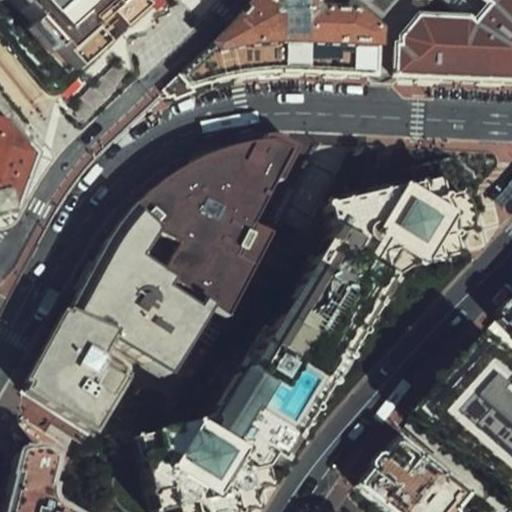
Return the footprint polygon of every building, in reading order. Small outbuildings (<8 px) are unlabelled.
[(156,0),(0,0),(0,74),(31,111),(50,95),(130,23),(156,0)] [(511,0),(251,0),(210,53),(169,92),(176,99),(189,92),(226,80),(280,72),(376,79),(381,41),(355,19),(313,16),(328,0),(413,0),(423,6),(426,0),(472,0),(488,13),(473,30),(455,24),(411,26),(393,55),(392,79),(511,84),(511,0)] [(0,216),(17,213),(37,157),(0,112),(0,216)] [(152,186),(131,208),(155,233),(177,244),(161,273),(207,308),(225,319),(269,233),(252,223),(298,149),(273,135),(235,145),(212,152),(183,163),(169,172),(152,186)] [(330,202),(325,217),(337,227),(277,336),(266,330),(201,413),(134,432),(149,503),(155,511),(171,508),(172,511),(242,511),(252,508),(247,492),(265,488),(261,471),(268,459),(281,464),(396,279),(452,258),(466,229),(458,178),(400,182),(330,202)] [(155,233),(131,208),(71,313),(116,334),(111,343),(167,379),(207,308),(161,273),(140,257),(155,233)] [(511,302),(497,319),(511,333),(511,302)] [(116,334),(71,313),(60,311),(20,382),(25,385),(22,416),(79,449),(121,381),(100,363),(111,343),(116,334)] [(511,354),(482,329),(406,418),(511,505),(511,354)] [(467,511),(476,499),(399,439),(361,493),(384,511),(467,511)] [(48,485),(53,461),(51,453),(33,449),(19,457),(2,511),(74,511),(53,499),(48,485)]
